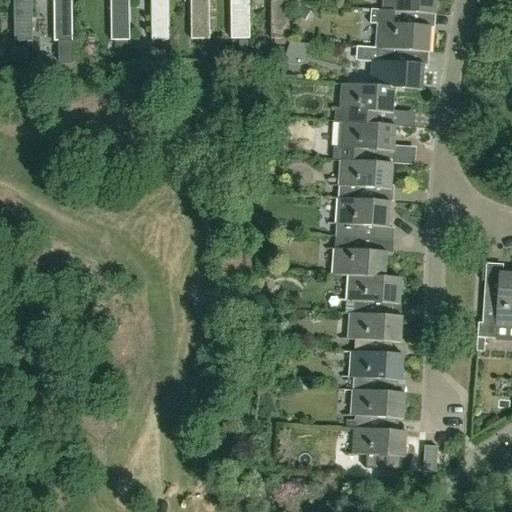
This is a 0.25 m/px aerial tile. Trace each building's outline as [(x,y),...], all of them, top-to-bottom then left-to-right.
[(13,0),(14,43),(32,42),(30,0),(13,0)] [(53,0),(54,42),(72,42),(71,0),(53,0)] [(110,0),(111,42),(129,41),(128,0),(110,0)] [(150,0),(151,41),(169,41),(168,0),(150,0)] [(190,0),(191,40),(209,40),(208,0),(190,0)] [(230,0),(231,40),(249,40),(248,0),(230,0)] [(270,0),(271,39),(288,39),(287,0),(270,0)] [(371,11),(409,14),(436,16),(436,0),(383,0),(383,10),(371,9),(371,11)] [(409,14),(371,11),(370,24),(378,24),(376,50),(384,50),(396,51),(429,54),(431,28),(408,26),(409,14)] [(284,65),(302,66),(309,45),(291,43),(284,65)] [(394,89),(422,91),(424,66),(395,64),(396,51),(384,50),(383,63),(371,62),(370,87),(369,87),(394,89)] [(369,87),(370,87),(342,84),(340,110),(335,110),(334,121),(339,122),(368,124),(369,112),(392,114),(394,89),(369,87)] [(341,161),(352,161),(365,162),(365,151),(393,153),(395,126),(368,124),(339,122),(337,147),(333,147),(332,160),(341,161)] [(391,191),(393,164),(365,162),(352,161),(341,161),(338,199),(358,200),(359,188),(391,191)] [(365,227),(388,229),(390,203),(358,200),(338,199),(335,238),(364,240),(365,227)] [(370,240),(364,240),(335,238),(332,275),(348,276),(384,279),(386,253),(369,252),(370,240)] [(511,275),(498,275),(496,307),(483,306),(482,324),(479,324),(477,352),(485,353),(485,339),(496,340),(497,328),(511,328),(511,275)] [(398,306),(400,280),(384,279),(348,276),(345,314),(350,314),(365,315),(366,303),(398,306)] [(365,315),(350,314),(348,340),(355,341),(354,352),(367,353),(368,341),(401,344),(403,318),(365,315)] [(353,391),(356,391),(378,393),(379,381),(402,382),(404,356),(367,353),(354,352),(351,352),(349,378),(354,379),(353,391)] [(378,393),(356,391),(353,391),(351,417),(354,417),(354,422),(346,421),(345,429),(353,429),(357,430),(374,431),(375,418),(403,420),(405,395),(378,393)] [(406,433),(374,431),(357,430),(353,429),(351,455),(356,456),(355,477),(373,478),(374,469),(397,471),(398,458),(404,459),(406,433)] [(422,473),(436,474),(438,448),(425,447),(422,473)]
